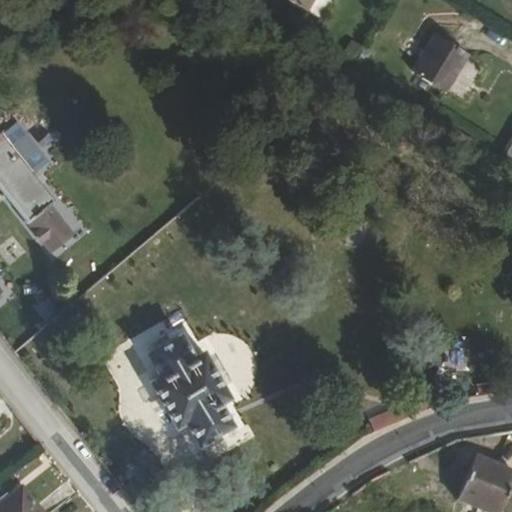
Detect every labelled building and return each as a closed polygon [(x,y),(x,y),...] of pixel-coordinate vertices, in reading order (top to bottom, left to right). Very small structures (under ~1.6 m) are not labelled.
[(463,56),(431,36),(408,71),(440,90),(463,56)] [(0,193),(46,249),(69,231),(50,208),(54,203),(52,199),(60,191),(48,176),(39,184),(0,136),(0,193)] [(143,351),(156,375),(146,381),(171,426),(182,419),(195,440),(228,421),(215,400),(226,393),(201,350),(191,355),(177,333),(143,351)] [(414,402),(419,414),(443,404),(438,392),(414,402)] [(369,421),(374,433),(419,414),(414,402),(369,421)] [(511,473),(474,458),(456,500),(483,511),(500,511),(511,484),(511,473)] [(397,493),(378,477),(367,484),(389,502),(397,493)] [(0,511),(40,511),(23,488),(0,506),(0,511)]
